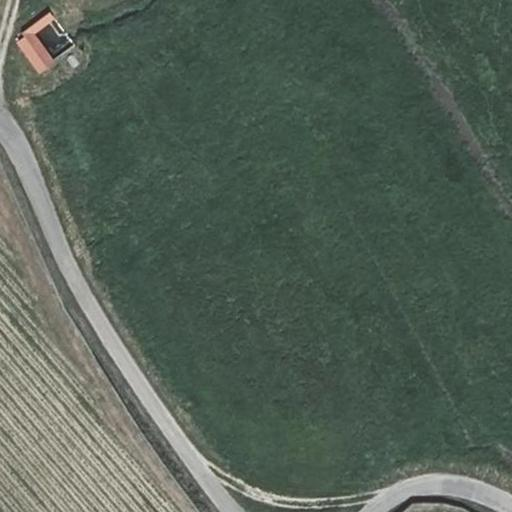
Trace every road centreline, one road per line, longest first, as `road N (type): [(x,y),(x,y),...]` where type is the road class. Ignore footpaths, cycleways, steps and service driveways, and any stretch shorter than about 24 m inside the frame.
road 1 (unclassified): [(236,511),(111,347),(0,120)]
road 2 (unclassified): [(511,509),(452,484),(409,487),(375,511)]
